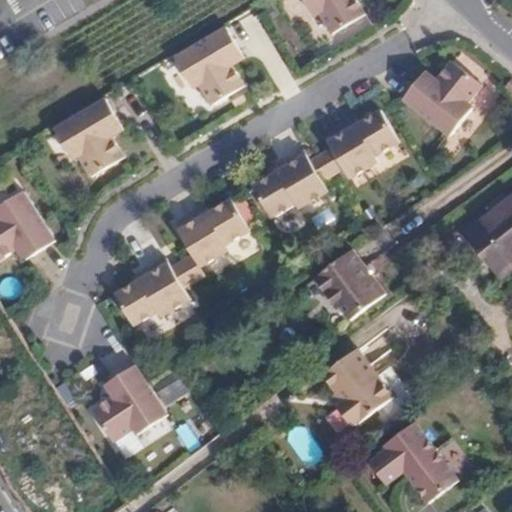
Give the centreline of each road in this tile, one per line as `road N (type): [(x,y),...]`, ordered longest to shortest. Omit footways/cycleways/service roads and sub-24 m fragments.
road 1 (residential): [(463,2),(103,221),(67,335)]
road 2 (unknown): [(139,511),(291,397)]
